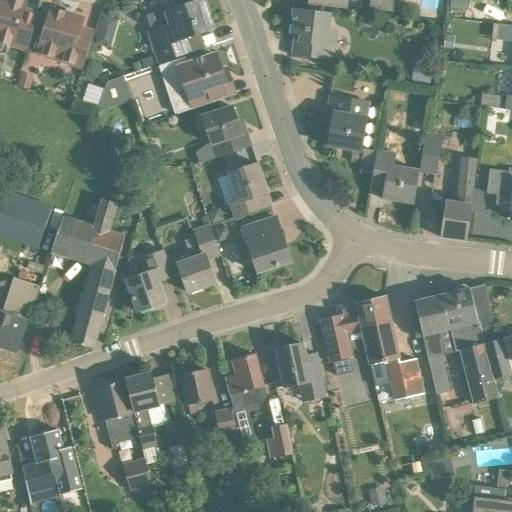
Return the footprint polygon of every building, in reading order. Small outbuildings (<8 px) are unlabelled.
[(0,0),(0,42),(28,51),(39,15),(23,10),(26,1),(21,0),(0,0)] [(346,0),(309,0),(309,5),(346,10),(346,0)] [(191,54),(185,39),(212,30),(202,1),(166,13),(171,27),(150,34),(160,64),(191,54)] [(94,33),(93,32),(80,28),(83,19),(51,9),(37,55),(83,69),(94,33)] [(301,35),(298,58),(329,61),(331,47),(334,47),(336,33),(328,32),(330,16),(294,11),(291,34),(301,35)] [(97,43),(115,45),(118,15),(101,13),(97,43)] [(194,94),(189,96),(193,110),(235,96),(226,70),(221,72),(215,56),(184,66),(182,60),(161,67),(168,89),(185,84),(190,83),(194,94)] [(511,97),(506,97),(506,98),(482,95),(480,108),(511,111),(511,97)] [(327,118),(333,119),(328,147),(361,152),(369,104),(330,98),(327,118)] [(252,147),(245,129),(240,131),(232,107),(202,117),(217,159),(252,147)] [(426,134),(423,152),(420,171),(436,174),(441,136),(426,134)] [(365,148),(362,170),(372,172),(376,150),(365,148)] [(394,167),(396,154),(377,151),(370,192),(383,194),(382,200),(414,205),(419,171),(394,167)] [(132,179),(137,164),(115,157),(110,172),(132,179)] [(466,242),(467,241),(472,206),(471,206),(473,194),(477,160),(463,158),(459,192),(457,204),(445,203),(440,238),(466,242)] [(236,219),(272,207),(258,165),(229,174),(239,203),(231,205),(236,219)] [(511,184),(507,184),(509,173),(490,170),(487,194),(498,196),(497,204),(501,211),(511,213),(511,220),(511,184)] [(7,190),(0,210),(0,229),(40,242),(52,205),(7,190)] [(95,249),(119,256),(125,237),(109,232),(117,206),(101,201),(93,228),(100,230),(95,249)] [(104,310),(119,256),(95,249),(100,230),(93,228),(63,218),(51,252),(94,265),(73,344),(93,350),(104,310)] [(291,263),(276,218),(243,229),(258,274),(291,263)] [(178,265),(182,274),(188,294),(214,285),(206,260),(220,256),(211,227),(195,232),(197,238),(185,242),(191,261),(178,265)] [(158,282),(173,277),(164,252),(142,260),(147,274),(126,281),(137,313),(166,303),(158,282)] [(32,309),(39,287),(14,279),(2,315),(0,314),(0,347),(17,353),(32,309)] [(490,308),(484,286),(470,289),(484,344),(484,345),(493,380),(511,375),(511,337),(498,341),(489,308),(490,308)] [(469,348),(484,345),(484,344),(470,289),(455,293),(465,329),(464,330),(469,348)] [(464,330),(465,329),(455,293),(415,303),(437,395),(450,392),(442,355),(460,351),(474,406),(498,399),(493,380),(484,345),(469,348),(464,330)] [(362,328),(390,322),(385,297),(357,304),(337,308),(339,316),(320,320),(330,363),(353,358),(347,333),(362,329),(362,328)] [(362,328),(362,329),(371,366),(387,362),(396,401),(423,395),(415,360),(400,363),(390,322),(362,328)] [(303,345),(302,345),(276,351),(284,388),(300,385),(306,387),(309,401),(327,397),(318,355),(306,358),(303,345)] [(234,411),(246,407),(260,404),(261,403),(264,401),(265,399),(266,396),(255,356),(232,362),(236,376),(225,379),(230,396),(234,411)] [(213,401),(206,370),(181,376),(187,402),(182,403),(185,416),(196,414),(194,405),(213,401)] [(126,381),(143,450),(152,448),(151,443),(156,441),(148,409),(159,406),(151,374),(126,381)] [(91,390),(92,391),(97,410),(102,409),(112,450),(118,449),(117,444),(138,439),(124,382),(91,390)] [(219,438),(236,434),(230,408),(214,412),(219,438)] [(266,440),(270,459),(293,454),(287,425),(270,428),(272,439),(266,440)] [(59,488),(61,493),(81,487),(71,448),(63,450),(58,431),(31,438),(38,465),(52,461),(59,488)] [(0,434),(0,483),(12,480),(2,434),(0,434)] [(433,478),(455,473),(451,453),(429,458),(433,478)] [(23,469),(29,496),(59,488),(52,461),(38,465),(23,469)] [(130,491),(152,485),(145,461),(123,467),(130,491)] [(511,511),(511,502),(504,502),(505,490),(475,487),(471,511),(511,511)]
